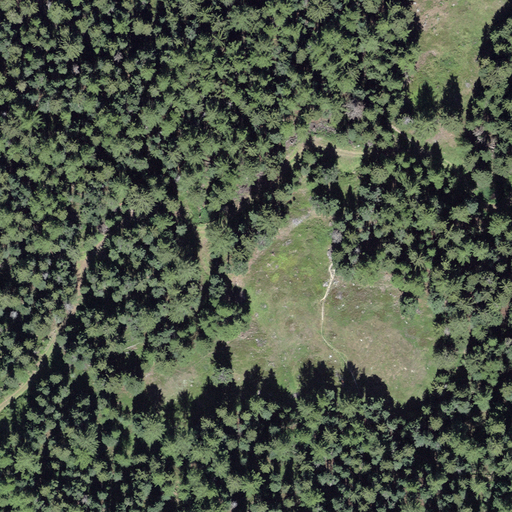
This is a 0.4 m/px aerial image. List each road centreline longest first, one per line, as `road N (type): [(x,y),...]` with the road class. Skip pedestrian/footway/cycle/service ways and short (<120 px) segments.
road 1 (track): [(419,154),(248,210),(110,223),(92,273),(0,407)]
road 2 (track): [(511,195),(498,209),(486,208),(437,156),(419,154)]
